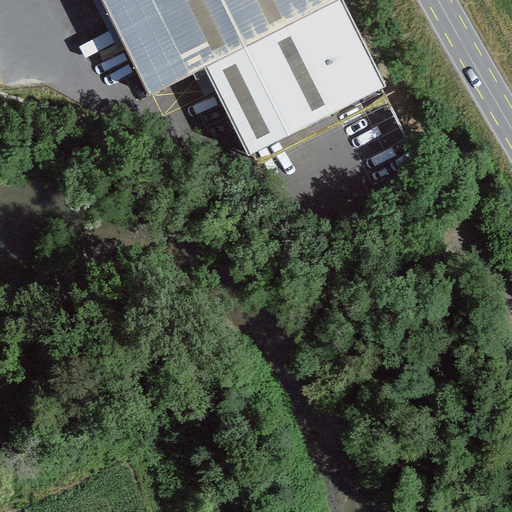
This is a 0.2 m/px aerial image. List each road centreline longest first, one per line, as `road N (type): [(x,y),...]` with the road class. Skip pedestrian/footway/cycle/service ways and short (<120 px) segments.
road 1 (track): [(330,304),(454,254),(489,260),(511,304)]
road 2 (secondary): [(511,127),(437,0)]
